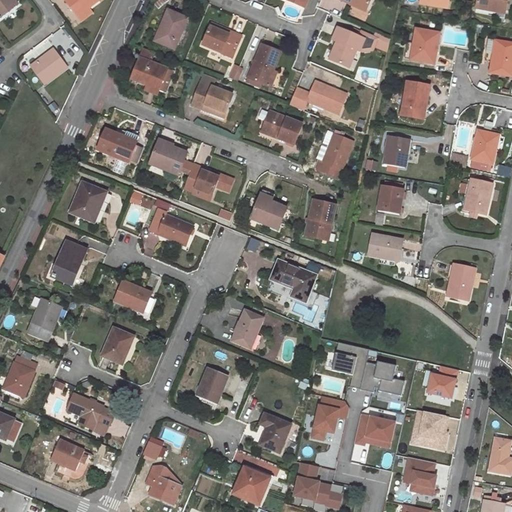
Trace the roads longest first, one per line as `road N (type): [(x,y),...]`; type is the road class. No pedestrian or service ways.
road 1 (residential): [(452,511),(511,215)]
road 2 (residential): [(226,235),(108,511)]
road 3 (residential): [(292,172),(88,88)]
road 4 (tertiary): [(0,284),(88,88)]
road 5 (residential): [(374,511),(376,487),(340,472),(357,400)]
